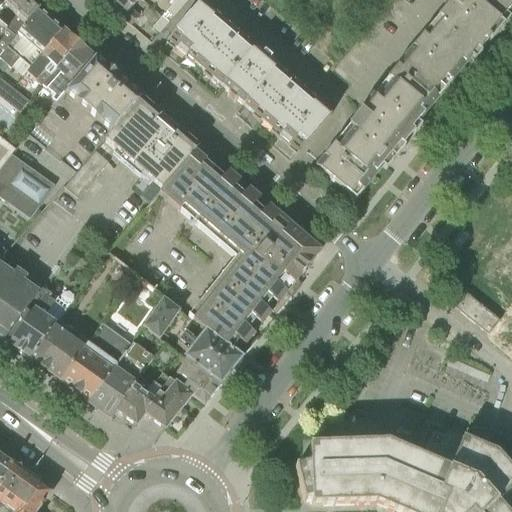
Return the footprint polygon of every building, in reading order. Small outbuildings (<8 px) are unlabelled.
[(0,0),(0,2),(27,26),(39,11),(25,0),(0,0)] [(108,0),(109,1),(105,5),(131,27),(139,19),(130,11),(139,0),(108,0)] [(177,0),(175,3),(182,8),(189,0),(177,0)] [(445,93),(471,60),(474,63),(481,54),(480,53),(490,41),(491,42),(510,19),(507,16),(511,9),(511,0),(453,0),(404,60),(445,93)] [(0,27),(15,40),(27,26),(0,2),(0,27)] [(182,8),(175,3),(166,13),(173,19),(182,8)] [(262,58),(201,5),(200,5),(167,43),(228,96),(227,98),(235,105),(237,103),(298,155),(331,117),(269,64),(271,62),(263,56),(262,58)] [(18,61),(29,71),(63,32),(39,11),(27,26),(15,40),(3,54),(3,53),(0,56),(0,61),(8,69),(10,70),(18,61)] [(159,35),(169,24),(162,18),(153,29),(159,35)] [(0,51),(3,53),(3,54),(15,40),(0,27),(0,51)] [(40,88),(77,45),(63,32),(29,71),(25,75),(26,76),(36,84),(40,88)] [(71,83),(92,58),(77,45),(40,88),(53,99),(51,102),(55,105),(67,93),(66,92),(73,85),(71,83)] [(96,61),(95,60),(73,85),(66,92),(67,93),(113,132),(141,99),(140,100),(96,61)] [(415,137),(415,136),(421,128),(418,126),(445,93),(404,60),(315,170),(355,203),(383,169),(386,172),(405,149),(403,148),(413,136),(415,137)] [(0,71),(3,74),(8,69),(0,61),(0,71)] [(199,150),(170,124),(141,99),(113,132),(114,133),(105,144),(162,193),(194,155),(199,150)] [(95,154),(64,190),(78,201),(109,165),(95,154)] [(192,324),(194,325),(231,354),(281,291),(286,296),(315,259),(305,251),(310,245),(278,217),(273,223),(194,155),(162,193),(158,197),(179,215),(183,210),(242,261),(192,324)] [(0,257),(4,252),(0,249),(0,200),(30,222),(54,188),(11,157),(0,171),(0,257)] [(21,268),(4,255),(0,261),(0,341),(4,344),(4,343),(8,346),(45,294),(16,274),(21,268)] [(45,294),(8,346),(8,347),(30,362),(60,319),(61,319),(62,317),(65,313),(54,306),(61,298),(55,294),(58,289),(53,286),(46,295),(45,294)] [(454,310),(488,337),(494,329),(499,323),(491,316),(466,296),(454,310)] [(180,313),(165,301),(142,328),(159,341),(180,313)] [(511,312),(498,328),(511,341),(511,312)] [(30,362),(60,384),(90,343),(71,329),(72,328),(61,319),(60,319),(30,362)] [(220,388),(241,362),(231,354),(194,325),(177,347),(189,356),(185,362),(186,363),(220,388)] [(60,384),(88,404),(90,405),(131,347),(102,327),(91,344),(90,343),(60,384)] [(132,348),(131,347),(90,405),(111,420),(116,414),(138,381),(138,382),(140,379),(139,378),(153,359),(133,345),(132,348)] [(204,408),(220,388),(186,363),(171,383),(189,398),(204,408)] [(168,382),(162,377),(154,388),(151,391),(138,382),(138,381),(116,414),(136,428),(144,417),(168,382)] [(144,417),(165,432),(189,398),(171,383),(168,382),(144,417)] [(511,511),(511,472),(497,455),(484,450),(466,442),(430,427),(417,458),(404,452),(387,445),(309,448),(309,465),(295,469),(304,505),(311,503),(311,508),(375,506),(389,511),(511,511)] [(0,484),(12,468),(0,458),(0,484)] [(37,511),(40,509),(41,509),(43,506),(42,505),(50,495),(40,488),(40,487),(12,468),(0,484),(0,504),(10,511),(37,511)]
